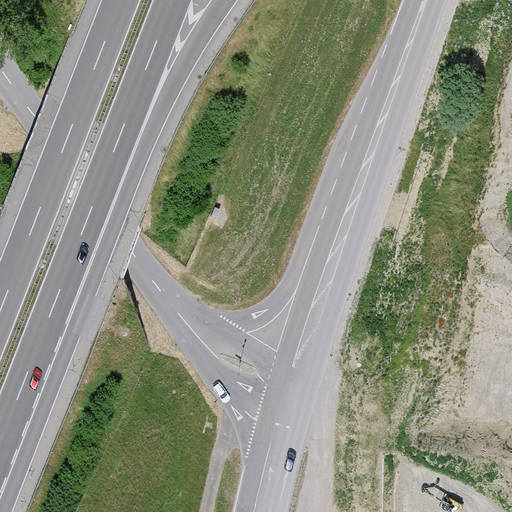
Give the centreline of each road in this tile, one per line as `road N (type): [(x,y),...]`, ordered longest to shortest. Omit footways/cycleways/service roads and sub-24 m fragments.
road 1 (motorway): [(16,396),(96,271),(171,87),(223,0)]
road 2 (motorway): [(16,396),(171,0)]
road 3 (motorway): [(119,0),(0,308)]
road 4 (tertiary): [(193,325),(0,65)]
road 5 (primary): [(422,0),(326,277)]
road 6 (track): [(227,359),(227,431),(206,511)]
road 7 (primary): [(326,277),(273,313),(193,325)]
road 8 (primary): [(287,392),(257,511)]
road 9 (primary): [(326,277),(287,392)]
